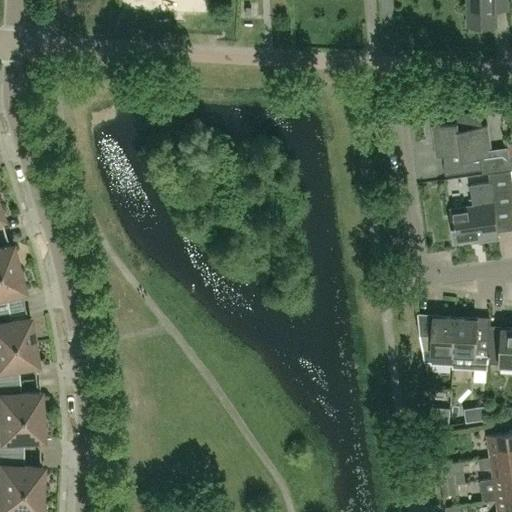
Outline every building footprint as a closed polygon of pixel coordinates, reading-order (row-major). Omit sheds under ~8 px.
[(467,0),(469,26),(496,26),(496,10),(508,10),(507,0),(467,0)] [(509,139),(506,115),(498,116),(501,140),(509,139)] [(508,149),(491,151),(487,125),(459,129),(458,122),(433,125),(437,156),(442,156),(445,175),(482,169),(483,173),(511,169),(509,154),(508,149)] [(510,210),(505,177),(490,179),(491,182),(469,186),(472,205),(450,208),(455,242),(478,239),(479,241),(499,238),(496,212),(510,210)] [(0,272),(18,268),(10,246),(0,248),(0,272)] [(0,309),(4,309),(2,297),(22,291),(18,268),(0,272),(0,309)] [(7,322),(4,309),(0,309),(0,346),(34,341),(28,318),(7,322)] [(453,367),(456,317),(439,316),(439,314),(418,313),(425,360),(431,361),(431,363),(452,364),(452,367),(453,367)] [(487,369),(488,362),(490,324),(490,317),(473,316),(473,318),(456,317),(453,367),(487,369)] [(511,365),(511,327),(507,327),(507,325),(490,324),(488,362),(500,363),(500,364),(511,365)] [(34,341),(0,346),(0,382),(15,381),(14,368),(35,365),(34,341)] [(15,381),(0,382),(0,417),(41,415),(38,392),(17,393),(15,381)] [(41,415),(0,417),(0,452),(19,453),(19,440),(40,439),(41,415)] [(511,430),(487,434),(490,456),(511,452),(511,430)] [(0,474),(1,474),(0,486),(0,487),(42,490),(40,467),(19,466),(19,453),(0,452),(0,474)] [(511,474),(511,452),(490,456),(493,477),(511,474)] [(447,484),(458,483),(456,472),(445,473),(447,484)] [(511,496),(511,474),(493,477),(480,479),(483,501),(496,499),(511,496)] [(458,483),(447,484),(448,495),(459,493),(458,483)] [(38,511),(42,490),(0,487),(0,511),(38,511)] [(511,511),(511,496),(496,499),(498,511),(511,511)]
